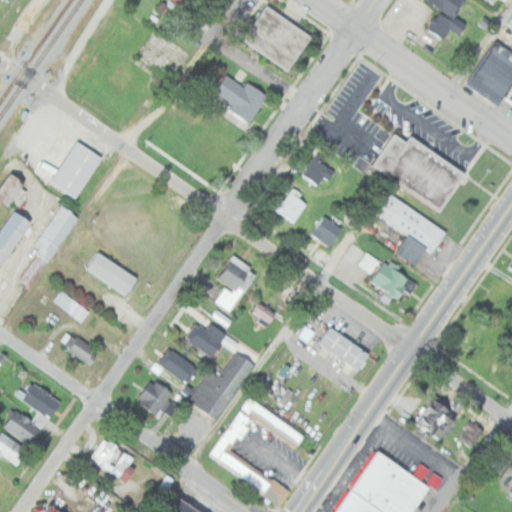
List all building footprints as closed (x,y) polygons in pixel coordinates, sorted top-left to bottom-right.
[(464,0),(425,0),(453,18),(464,0)] [(242,41),(289,70),(311,35),(264,6),(242,41)] [(511,8),(503,25),(511,29),(511,8)] [(450,29),(459,34),(463,29),(439,12),(427,29),(443,39),(450,29)] [(511,75),(511,55),(489,40),(460,84),(492,105),(511,75)] [(231,104),(227,110),(248,123),(265,96),(228,73),(215,94),(231,104)] [(511,82),(501,100),(511,107),(511,82)] [(442,211),(466,173),(410,137),(407,142),(393,134),(372,167),(442,211)] [(76,198),(100,156),(73,141),(50,182),(76,198)] [(301,174),(318,187),(332,169),(315,156),(301,174)] [(0,202),(7,208),(24,184),(9,173),(0,184),(0,202)] [(274,210),(293,222),(307,202),(289,189),(274,210)] [(408,234),(396,253),(416,266),(427,249),(433,253),(447,231),(388,194),(375,214),(408,234)] [(49,262),(77,215),(59,204),(31,249),(36,253),(19,280),(27,285),(44,259),(49,262)] [(0,292),(8,282),(0,275),(0,269),(34,225),(17,212),(0,234),(0,292)] [(342,229),(324,215),(310,233),(328,247),(342,229)] [(85,267),(125,295),(137,278),(96,251),(85,267)] [(378,261),(366,253),(358,264),(370,272),(378,261)] [(224,283),(213,301),(229,312),(255,272),(232,256),(217,279),(224,283)] [(385,260),(371,280),(401,302),(415,282),(385,260)] [(52,301),(80,321),(88,311),(59,290),(52,301)] [(266,325),(274,315),(259,303),(252,313),(266,325)] [(237,342),(203,320),(189,343),(211,357),(221,343),(232,350),(237,342)] [(368,356),(330,327),(318,342),(357,371),(368,356)] [(87,363),(95,349),(66,331),(57,344),(87,363)] [(195,367),(167,347),(156,363),(184,382),(195,367)] [(215,419),(253,364),(236,352),(219,375),(210,369),(188,400),(215,419)] [(135,402),(155,416),(171,393),(151,379),(135,402)] [(18,398),(48,419),(60,402),(30,381),(18,398)] [(414,422),(440,441),(457,419),(430,399),(414,422)] [(207,456),(279,505),(287,493),(228,453),(252,419),(295,448),(303,436),(252,401),(243,413),(239,410),(207,456)] [(29,446),(41,427),(15,408),(2,427),(29,446)] [(458,436),(470,446),(482,431),(470,421),(458,436)] [(0,455),(15,466),(27,450),(0,431),(0,455)] [(130,457),(104,440),(90,460),(116,478),(130,457)] [(411,511),(429,489),(374,449),(326,511),(411,511)] [(495,485),(511,496),(511,462),(495,485)] [(433,490),(439,476),(414,465),(409,476),(422,481),(421,484),(433,490)] [(152,493),(160,498),(170,480),(161,475),(152,493)] [(162,511),(197,511),(172,497),(162,511)] [(52,511),(37,503),(31,511),(52,511)] [(60,511),(48,503),(41,511),(60,511)]
